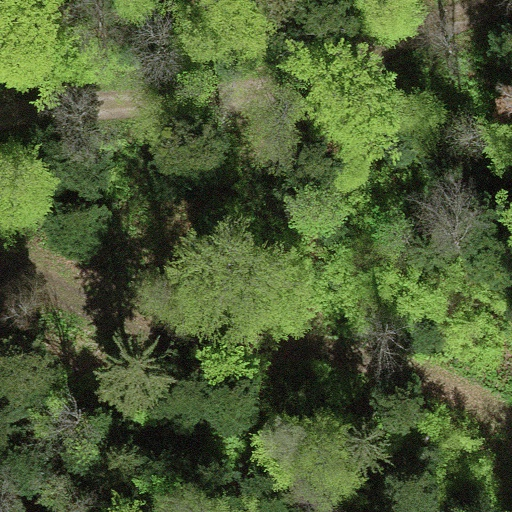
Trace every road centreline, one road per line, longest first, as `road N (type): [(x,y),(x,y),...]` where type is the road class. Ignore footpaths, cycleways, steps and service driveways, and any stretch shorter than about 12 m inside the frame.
road 1 (track): [(0,256),(511,425)]
road 2 (track): [(511,0),(266,89),(0,112)]
